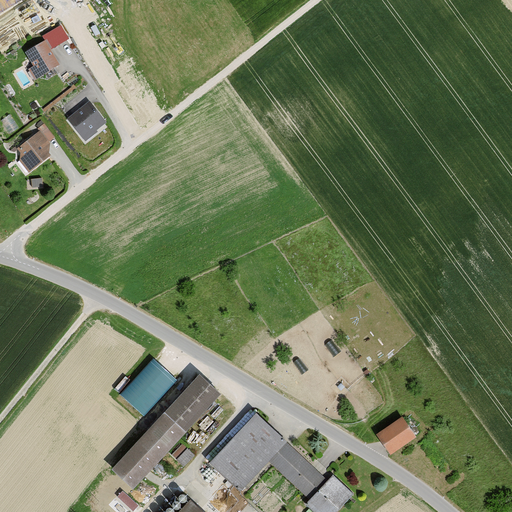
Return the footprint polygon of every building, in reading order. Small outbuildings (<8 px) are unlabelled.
[(47,42),(28,54),(35,66),(30,69),(37,79),(61,65),(52,51),(67,42),(59,28),(44,37),(47,42)] [(92,103),(70,119),(86,141),(108,124),(92,103)] [(41,132),(22,146),(20,161),(31,173),(52,158),(51,142),(41,132)] [(176,379),(152,358),(120,394),(144,415),(176,379)] [(223,394),(201,374),(114,468),(135,488),(223,394)] [(329,480),(257,413),(210,463),(241,492),(270,461),(311,499),(307,503),(316,511),(337,511),(354,494),(334,475),(329,480)] [(417,436),(402,416),(377,434),(392,454),(417,436)] [(182,441),(172,454),(186,464),(195,451),(182,441)] [(134,509),(140,503),(123,487),(117,494),(134,509)] [(182,505),(188,497),(182,492),(176,499),(182,505)] [(204,511),(190,499),(178,511),(204,511)]
